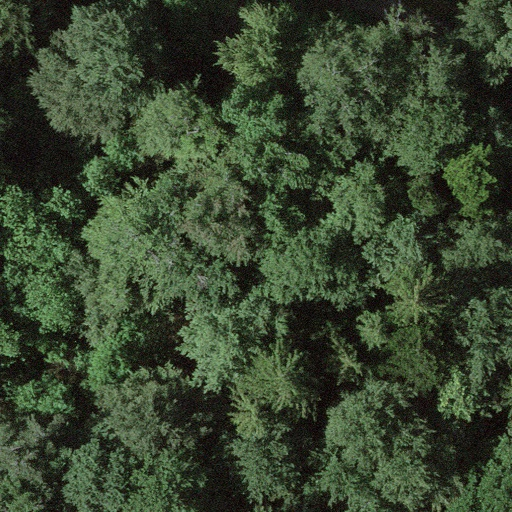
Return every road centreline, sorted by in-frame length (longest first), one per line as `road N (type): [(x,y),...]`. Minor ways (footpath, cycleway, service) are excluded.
road 1 (track): [(237,0),(243,52),(158,511)]
road 2 (track): [(360,0),(511,81)]
